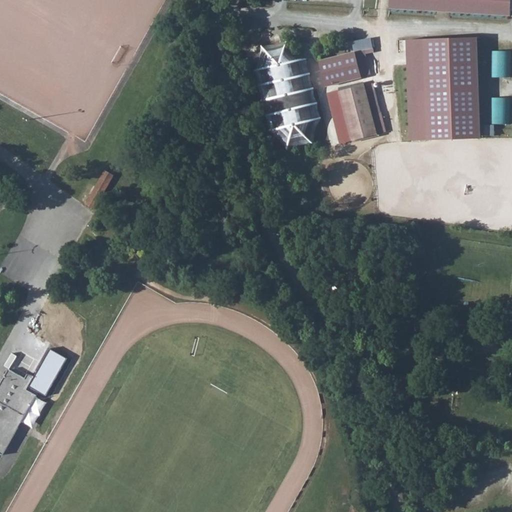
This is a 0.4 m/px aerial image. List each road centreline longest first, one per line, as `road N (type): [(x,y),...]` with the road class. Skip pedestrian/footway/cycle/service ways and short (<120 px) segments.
road 1 (unclassified): [(207,0),(277,242),(360,391),(396,511)]
road 2 (track): [(209,10),(386,28),(511,29)]
road 3 (track): [(395,130),(377,27),(380,0)]
